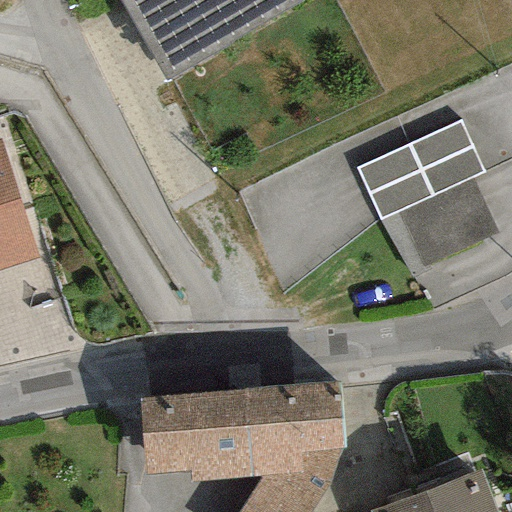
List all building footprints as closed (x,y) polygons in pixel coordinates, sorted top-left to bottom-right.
[(285,0),(105,0),(160,97),(297,20),(285,0)] [(457,124),(348,172),(373,229),(395,219),(417,270),(491,238),(468,185),(481,179),(457,124)] [(0,146),(0,282),(38,271),(0,146)] [(338,388),(141,408),(143,482),(191,480),(192,491),(260,488),(245,511),(315,511),(325,496),(344,453),(338,388)] [(490,511),(476,473),(372,511),(490,511)]
